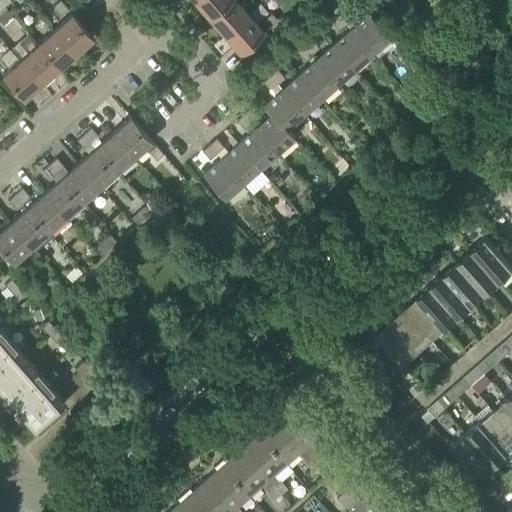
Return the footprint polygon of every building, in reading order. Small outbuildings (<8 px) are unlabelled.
[(61,15),(68,9),(60,0),(53,6),(61,15)] [(209,18),(230,0),(195,0),(194,1),(209,18)] [(224,35),(249,14),(235,0),(230,0),(209,18),(224,35)] [(346,24),(353,18),(345,9),(338,15),(346,24)] [(75,53),(93,37),(72,13),(54,29),(75,53)] [(269,28),(278,20),(271,13),(262,21),(269,28)] [(371,53),(389,37),(368,13),(350,29),(371,53)] [(240,53),(264,32),(249,14),(224,35),(240,53)] [(339,30),(346,24),(338,15),(331,21),(339,30)] [(58,68),(75,53),(54,29),(37,44),(58,68)] [(354,68),(371,53),(350,29),(333,44),(354,68)] [(312,54),(318,48),(311,39),(304,45),(312,54)] [(41,83),(58,68),(37,44),(20,59),(41,83)] [(337,83),(354,68),(333,44),(315,59),(337,83)] [(304,60),(312,54),(304,45),(296,51),(304,60)] [(23,99),(25,97),(41,83),(20,59),(2,75),(23,99)] [(319,98),(320,97),(337,83),(315,59),(298,74),(319,98)] [(277,84),(284,78),(276,69),(269,75),(277,84)] [(302,113),(319,98),(298,74),(281,89),(302,113)] [(270,91),(277,84),(269,75),(262,81),(270,91)] [(293,137),(294,136),(286,127),(302,113),(281,89),(264,104),(293,137)] [(276,152),(293,137),(264,104),(263,105),(271,114),(255,128),(276,152)] [(251,123),(258,117),(250,108),(243,114),(251,123)] [(244,129),(251,123),(243,114),(236,120),(244,129)] [(123,165),(151,141),(130,117),(102,141),(123,165)] [(92,142),(98,137),(91,128),(84,133),(92,142)] [(258,167),(276,152),(255,128),(237,143),(258,167)] [(84,133),(76,140),(84,149),(92,142),(84,133)] [(216,153),(223,147),(216,138),(208,144),(216,153)] [(96,189),(123,165),(102,141),(75,165),(96,189)] [(241,182),(258,167),(237,143),(220,158),(241,182)] [(209,159),(216,153),(208,144),(201,150),(209,159)] [(156,160),(164,154),(155,145),(148,151),(156,160)] [(68,214),(96,189),(75,165),(68,171),(56,158),(49,164),(57,173),(61,178),(47,189),(68,214)] [(223,198),(241,182),(220,158),(202,174),(223,198)] [(57,173),(49,164),(42,170),(50,179),(57,173)] [(23,202),(30,197),(22,188),(15,193),(23,202)] [(41,238),(68,214),(47,189),(20,214),(41,238)] [(308,192),(299,200),(305,206),(314,198),(308,192)] [(15,193),(8,200),(16,209),(23,202),(15,193)] [(0,247),(13,262),(41,238),(20,214),(0,230),(0,247)] [(274,235),(281,229),(274,221),(267,227),(274,235)] [(102,240),(111,250),(119,243),(110,233),(102,240)] [(499,280),(511,268),(511,266),(486,236),(471,249),(499,280)] [(485,292),(499,280),(471,249),(457,261),(485,292)] [(472,304),(485,292),(457,261),(444,272),(472,304)] [(458,316),(472,304),(444,272),(431,284),(458,316)] [(18,300),(25,294),(10,278),(4,284),(18,300)] [(444,328),(458,316),(431,284),(417,296),(444,328)] [(431,339),(444,328),(417,296),(404,308),(431,339)] [(417,352),(431,339),(404,308),(390,320),(417,352)] [(501,337),(511,326),(511,322),(507,317),(494,329),(501,337)] [(404,363),(417,352),(390,320),(376,332),(404,363)] [(55,343),(62,337),(48,321),(41,327),(55,343)] [(0,384),(28,360),(0,327),(0,384)] [(487,349),(501,337),(494,329),(480,341),(487,349)] [(390,376),(390,375),(404,363),(376,332),(362,344),(390,376)] [(473,361),(487,349),(480,341),(466,353),(473,361)] [(498,361),(511,349),(505,341),(491,353),(498,361)] [(460,372),(473,361),(466,353),(453,364),(460,372)] [(485,374),(498,361),(491,353),(477,365),(485,374)] [(64,400),(28,360),(0,384),(0,389),(39,434),(67,409),(100,379),(83,360),(75,367),(86,380),(64,400)] [(446,385),(460,372),(453,364),(439,377),(446,385)] [(472,385),(485,374),(477,365),(464,377),(472,385)] [(433,396),(446,385),(439,377),(426,388),(433,396)] [(457,397),(472,385),(464,377),(450,389),(457,397)] [(424,404),(433,396),(426,388),(417,396),(424,404)] [(444,409),(457,397),(450,389),(437,401),(444,409)] [(511,430),(511,404),(507,398),(493,410),(511,430)] [(304,448),(323,432),(295,401),(277,417),(304,448)] [(435,417),(444,409),(437,401),(428,409),(435,417)] [(507,453),(511,448),(511,430),(493,410),(479,422),(507,453)] [(286,464),(304,448),(277,417),(259,433),(286,464)] [(494,465),(507,453),(479,422),(466,434),(494,465)] [(267,480),(286,464),(259,433),(240,449),(267,480)] [(479,477),(494,465),(466,434),(452,446),(479,477)] [(316,462),(323,457),(316,448),(309,454),(316,462)] [(249,496),(267,480),(240,449),(222,465),(249,496)] [(310,468),(316,462),(309,454),(303,460),(310,468)] [(231,511),(249,496),(222,465),(204,481),(231,511)] [(279,493),(286,487),(279,479),(272,485),(279,493)] [(199,511),(230,511),(231,511),(204,481),(186,497),(199,511)] [(272,499),(279,493),(272,485),(265,491),(272,499)] [(350,501),(356,495),(349,487),(342,493),(350,501)] [(359,511),(392,511),(374,490),(355,507),(359,511)] [(343,506),(350,501),(342,493),(336,498),(343,506)] [(199,511),(186,497),(168,511),(199,511)]
